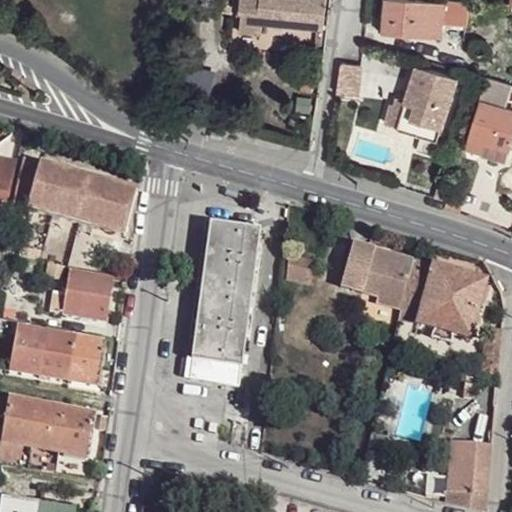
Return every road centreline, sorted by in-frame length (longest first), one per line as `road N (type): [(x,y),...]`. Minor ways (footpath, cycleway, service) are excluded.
road 1 (residential): [(135,437),(178,153)]
road 2 (residential): [(135,437),(387,511)]
road 3 (tertiary): [(312,190),(511,254)]
road 4 (residential): [(511,304),(495,511)]
road 5 (residential): [(312,190),(330,61),(350,25),(353,0)]
road 6 (tertiary): [(132,143),(36,62),(0,45)]
road 7 (tertiary): [(178,153),(312,190)]
road 8 (tertiary): [(0,105),(132,143)]
